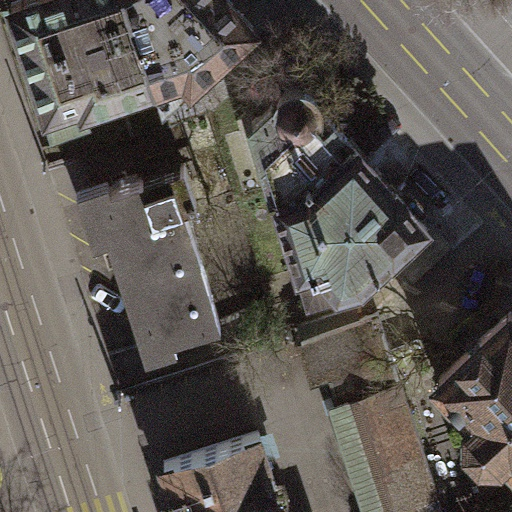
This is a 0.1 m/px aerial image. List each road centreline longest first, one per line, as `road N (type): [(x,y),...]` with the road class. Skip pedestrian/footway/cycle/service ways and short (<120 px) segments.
road 1 (tertiary): [(85,506),(0,241)]
road 2 (tertiary): [(511,147),(380,0)]
